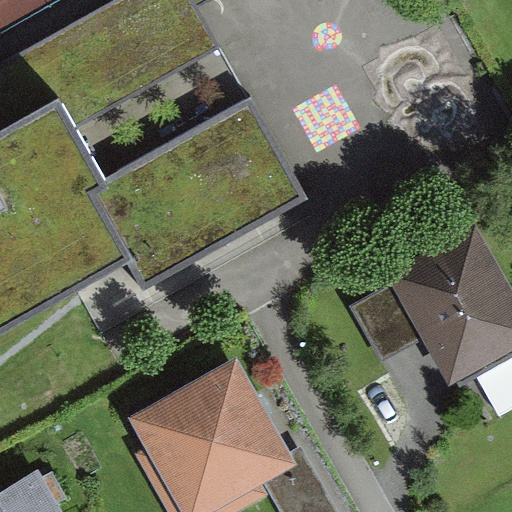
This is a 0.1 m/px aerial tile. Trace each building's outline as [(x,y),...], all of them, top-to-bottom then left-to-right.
[(297,223),(166,0),(129,0),(0,75),(0,315),(92,262),(128,322),(297,223)] [(172,0),(191,28),(239,0),(172,0)] [(438,409),(511,366),(511,334),(460,245),(372,295),(383,314),(347,335),(374,383),(411,362),(438,409)] [(261,511),(321,511),(294,464),(274,475),(220,379),(119,436),(162,511),(241,511),(257,504),(261,511)] [(35,511),(22,488),(0,500),(0,511),(35,511)]
